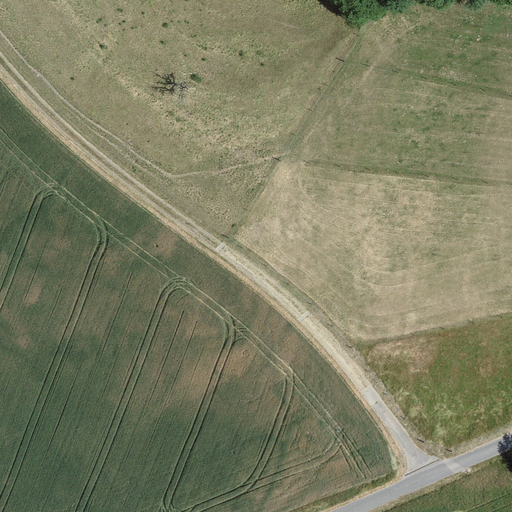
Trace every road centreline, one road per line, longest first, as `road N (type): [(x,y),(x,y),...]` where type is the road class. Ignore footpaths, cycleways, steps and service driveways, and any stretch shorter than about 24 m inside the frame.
road 1 (track): [(451,480),(286,305),(84,166),(0,73)]
road 2 (unclassified): [(511,454),(377,511)]
